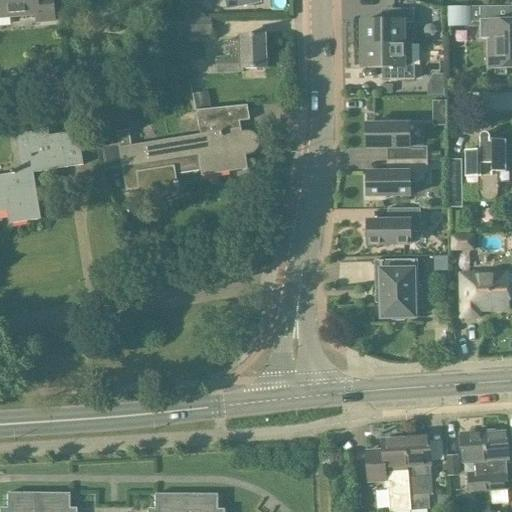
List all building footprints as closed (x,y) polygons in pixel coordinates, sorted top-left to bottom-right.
[(0,0),(0,18),(39,15),(40,22),(56,21),(53,0),(0,0)] [(226,0),(229,12),(263,5),(262,0),(226,0)] [(482,21),(489,21),(501,21),(502,7),(445,7),(446,22),(450,22),(450,27),(463,26),(463,22),(480,22),(482,22),(482,21)] [(362,46),(405,45),(405,23),(415,23),(415,10),(389,10),(390,22),(362,23),(362,46)] [(213,19),(165,21),(165,36),(189,35),(188,32),(213,32),(213,19)] [(511,20),(501,21),(489,21),(482,21),(482,22),(480,22),(480,40),(487,40),(497,39),(497,68),(508,68),(511,68),(511,20)] [(242,41),(227,41),(228,58),(219,58),(219,74),(244,73),(244,69),(267,68),(266,36),(242,37),(242,41)] [(390,69),(390,80),(415,80),(415,67),(412,67),(412,45),(405,45),(362,46),(363,69),(382,69),(390,69)] [(446,95),(447,74),(431,74),(431,95),(446,95)] [(111,76),(89,79),(94,112),(116,109),(111,76)] [(247,133),(243,134),(242,129),(241,129),(240,122),(250,120),(248,106),(198,111),(201,135),(132,146),(130,130),(118,132),(120,142),(102,145),(106,169),(124,166),(125,173),(137,171),(142,200),(180,194),(176,169),(200,165),(203,178),(249,170),(246,155),(250,155),(254,153),(257,151),(258,148),(259,144),(259,140),(257,137),(254,135),(250,133),(247,133)] [(395,161),(428,161),(428,148),(410,148),(410,125),(367,125),(368,149),(395,149),(395,161)] [(12,174),(0,175),(0,210),(9,209),(11,225),(42,220),(34,173),(85,165),(80,132),(52,136),(50,128),(16,134),(21,169),(12,171),(12,174)] [(466,151),(466,177),(481,177),(481,193),(481,195),(483,198),(485,200),(488,201),(491,201),(494,200),(497,198),(498,195),(499,192),(498,172),(507,172),(506,140),(492,140),(492,142),(491,143),(491,137),(489,135),(488,133),(486,133),(483,133),(482,135),(481,137),(481,153),(479,153),(479,151),(466,151)] [(428,161),(395,161),(395,173),(368,173),(368,197),(411,197),(410,174),(428,174),(428,161)] [(449,161),(449,209),(463,209),(463,161),(449,161)] [(421,233),(421,209),(395,210),(396,222),(368,222),(369,246),(411,245),(411,233),(421,233)] [(451,252),(476,252),(476,234),(450,235),(451,252)] [(383,319),(390,319),(393,322),(404,322),(407,318),(415,318),(415,301),(419,301),(418,261),(375,261),(376,297),(382,296),(383,319)] [(511,273),(511,274),(462,275),(463,317),(480,317),(480,310),(507,310),(507,294),(511,294),(511,293),(511,273)] [(487,462),(490,492),(509,491),(507,461),(510,460),(508,432),(485,434),(487,462)] [(491,511),(490,492),(487,462),(485,434),(462,436),(464,464),(475,463),(476,472),(467,472),(469,493),(477,492),(478,511),(491,511)] [(429,495),(432,495),(429,438),(406,439),(411,511),(430,510),(429,495)] [(383,441),(384,452),(367,453),(369,482),(388,481),(389,511),(400,511),(411,511),(406,439),(383,441)] [(225,511),(226,510),(218,510),(219,495),(156,494),(156,509),(149,509),(148,511),(77,511),(78,509),(71,509),(71,494),(8,493),(8,508),(1,508),(0,511),(225,511)]
